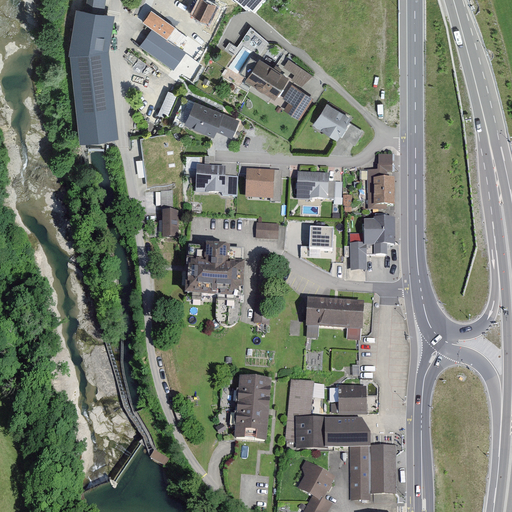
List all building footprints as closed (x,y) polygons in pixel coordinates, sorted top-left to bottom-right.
[(105,0),(85,0),(84,8),(103,12),(105,0)] [(217,6),(206,0),(200,0),(193,14),(209,22),(217,6)] [(103,12),(84,8),(77,8),(69,55),(81,143),(119,139),(109,52),(115,15),(103,12)] [(186,53),(153,28),(140,45),(174,70),(186,53)] [(289,79),(259,59),(244,80),(275,101),(289,79)] [(292,80),(302,86),(313,76),(289,60),(284,67),(295,75),(292,80)] [(315,97),(293,85),(285,98),(290,101),(285,110),(302,119),(315,97)] [(168,86),(161,110),(171,113),(178,88),(168,86)] [(246,122),(189,96),(178,121),(218,139),(221,131),(238,139),(246,122)] [(354,118),(329,102),(314,127),(337,142),(340,136),(355,145),(363,132),(351,124),(354,118)] [(175,135),(142,140),(149,188),(181,184),(175,135)] [(397,156),(379,156),(379,171),(358,171),(359,189),(369,189),(369,212),(400,212),(399,183),(393,183),(393,176),(397,176),(397,156)] [(226,169),(199,168),(197,196),(238,197),(239,179),(226,179),(226,169)] [(281,174),(247,173),(246,200),(273,201),(273,203),(280,203),(281,174)] [(330,176),(298,175),(298,202),(329,202),(330,176)] [(179,214),(163,214),(164,241),(179,241),(179,214)] [(364,219),(364,232),(395,231),(395,217),(374,217),(374,219),(364,219)] [(281,226),(257,224),(256,234),(255,241),(280,242),(281,226)] [(334,228),(311,227),(309,250),(332,252),(334,228)] [(387,255),(387,245),(395,244),(395,231),(364,232),(365,245),(374,245),(375,255),(387,255)] [(365,270),(364,243),(350,244),(350,270),(365,270)] [(231,252),(189,251),(187,301),(210,302),(209,323),(218,330),(225,330),(232,325),(242,326),(244,270),(231,270),(231,252)] [(276,257),(261,255),(254,324),(269,326),(276,257)] [(319,301),(307,300),(307,326),(347,328),(347,341),(362,342),(362,336),(362,333),(362,329),(365,303),(337,302),(319,301)] [(272,384),(239,381),(233,441),(265,445),(269,412),(272,384)] [(315,384),(292,382),(285,441),(299,442),(298,419),(312,418),(315,384)] [(367,389),(330,389),(330,406),(339,406),(339,415),(367,415),(367,389)] [(312,418),(298,419),(299,442),(299,451),(334,450),(333,423),(333,418),(312,418)] [(363,422),(333,423),(334,450),(352,449),(373,449),(373,435),(363,435),(363,422)] [(223,425),(216,430),(220,435),(227,430),(223,425)] [(373,449),(352,449),(351,503),(373,504),(373,495),(397,495),(398,449),(384,449),(373,449)] [(335,480),(303,462),(300,467),(305,478),(298,491),(311,498),(323,501),(335,480)] [(323,501),(311,498),(304,511),(330,511),(333,507),(323,501)]
